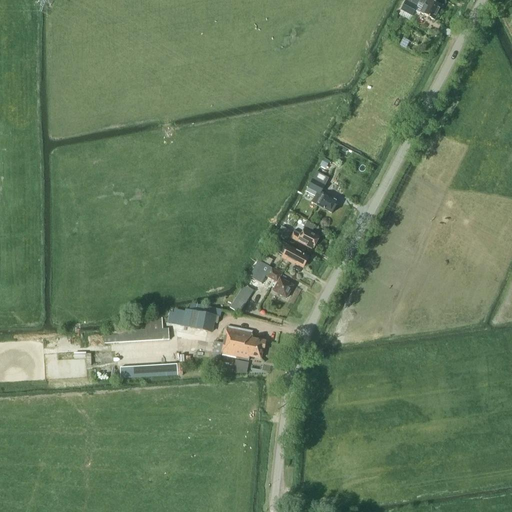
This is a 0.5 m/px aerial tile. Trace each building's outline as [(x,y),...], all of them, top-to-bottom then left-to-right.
[(420,14),(434,22),(442,6),(430,0),(405,0),(400,10),(401,11),(399,15),(409,20),(419,3),(425,6),(420,14)] [(330,162),(324,158),(321,164),(327,167),(330,162)] [(329,179),(316,172),(312,180),(325,187),(329,179)] [(315,197),(311,204),(316,206),(316,207),(332,215),(338,202),(322,194),(325,188),(312,182),(308,190),(321,196),(320,199),(315,197)] [(281,228),(276,236),(286,242),(291,233),(281,228)] [(300,236),(293,233),(290,240),(313,251),(320,237),(304,229),(300,236)] [(276,252),(281,242),(275,239),(270,249),(276,252)] [(303,270),(309,258),(288,246),(281,243),(276,252),(277,252),(276,254),(282,257),(280,259),(294,267),(295,266),(303,270)] [(258,261),(249,277),(261,284),(266,276),(277,283),(273,291),(286,299),(294,286),(280,278),(282,274),(260,262),(258,261)] [(250,297),(253,292),(243,286),(241,291),(250,297)] [(248,301),(250,297),(241,291),(238,295),(248,301)] [(245,306),(248,301),(238,295),(235,300),(245,306)] [(242,310),(245,306),(235,300),(232,304),(242,310)] [(239,315),(242,310),(232,304),(230,307),(239,315)] [(191,306),(191,307),(190,312),(186,311),(185,313),(177,311),(177,312),(175,312),(175,313),(174,313),(173,315),(167,314),(164,323),(182,327),(182,328),(212,334),(214,324),(217,324),(221,311),(194,305),(194,306),(191,306)] [(144,331),(145,342),(153,342),(152,321),(150,321),(150,322),(144,322),(144,331)] [(152,321),(153,342),(163,341),(162,332),(162,329),(162,321),(152,321)] [(224,344),(221,356),(248,361),(249,358),(260,360),(262,351),(264,351),(265,342),(251,339),(252,333),(227,328),(224,344)] [(129,332),(130,343),(138,343),(137,331),(129,332)] [(137,331),(138,343),(145,342),(144,331),(137,331)] [(114,334),(115,344),(122,344),(122,332),(117,332),(117,334),(114,334)] [(122,332),(122,344),(130,343),(129,332),(122,332)] [(114,334),(107,335),(107,345),(115,344),(114,334)] [(221,356),(224,344),(215,343),(212,355),(221,356)] [(249,363),(236,361),(233,374),(247,374),(249,363)]
